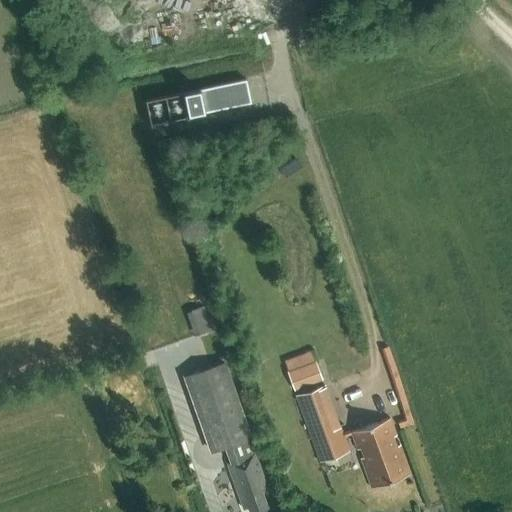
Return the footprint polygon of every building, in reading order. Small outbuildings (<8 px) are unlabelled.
[(204,112),(251,102),(246,79),(199,89),(199,90),(185,93),(190,114),(204,111),(204,112)] [(171,91),(144,99),(149,117),(176,109),(171,91)] [(204,307),(187,314),(195,336),(212,329),(204,307)] [(315,361),(288,372),(295,390),(322,380),(315,361)] [(266,484),(255,453),(250,439),(252,438),(226,364),(184,379),(210,453),(225,448),(230,462),(227,463),(243,508),(248,507),(249,511),(254,511),(268,507),(260,486),(266,484)] [(349,451),(325,385),(297,395),(320,461),(349,451)] [(411,474),(400,445),(397,446),(393,437),(397,435),(391,418),(352,432),(358,449),(362,448),(365,458),(361,459),(372,488),(411,474)]
